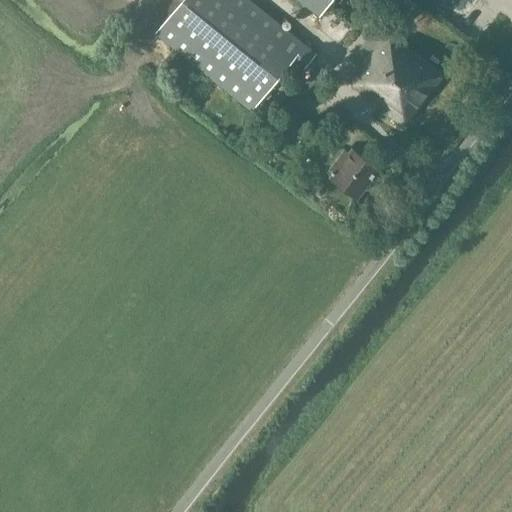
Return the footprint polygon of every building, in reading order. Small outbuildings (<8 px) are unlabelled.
[(297,79),(316,53),(289,32),(286,33),(246,0),(182,0),(156,34),(252,112),(287,71),(297,79)] [(296,0),(319,18),(332,0),(296,0)] [(365,69),(353,83),(404,123),(443,74),(390,31),(379,46),(378,46),(362,66),(365,69)] [(324,80),(315,71),(300,88),(310,97),(324,80)] [(343,150),(325,175),(357,197),(379,166),(352,148),(348,153),(343,150)]
